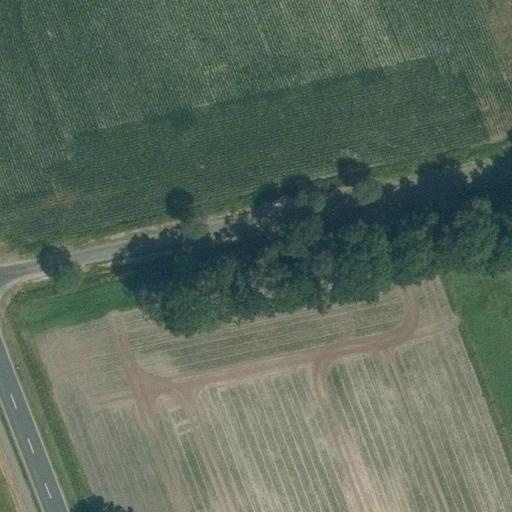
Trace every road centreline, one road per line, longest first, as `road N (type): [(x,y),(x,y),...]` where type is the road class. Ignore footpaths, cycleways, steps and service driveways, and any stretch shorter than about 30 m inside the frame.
road 1 (unclassified): [(0,276),(511,164)]
road 2 (tertiary): [(55,511),(0,368)]
